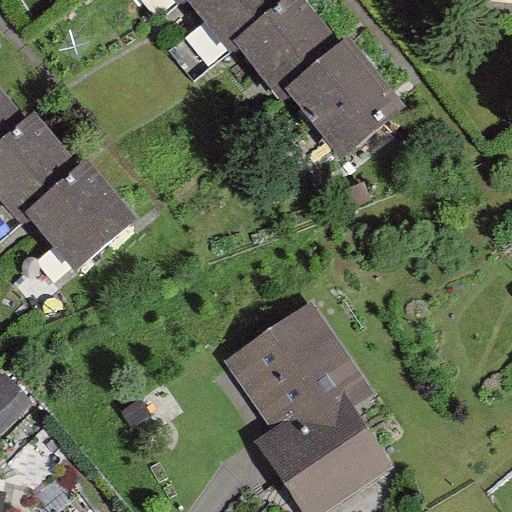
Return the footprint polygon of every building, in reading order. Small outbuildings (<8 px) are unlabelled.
[(179,0),(184,6),(190,0),(193,0),(229,44),(240,36),(282,89),(294,79),(348,147),(400,106),(350,43),(344,48),(306,0),(285,0),(286,0),(285,0),(179,0)] [(48,130),(7,74),(0,79),(0,189),(34,236),(50,224),(92,282),(161,231),(118,172),(102,184),(57,123),(48,130)] [(382,404),(327,312),(238,366),(288,449),(267,461),(297,511),(351,511),(403,481),(364,415),(382,404)] [(38,407),(11,379),(0,388),(0,435),(4,439),(38,407)] [(0,511),(15,511),(20,492),(0,487),(0,511)]
